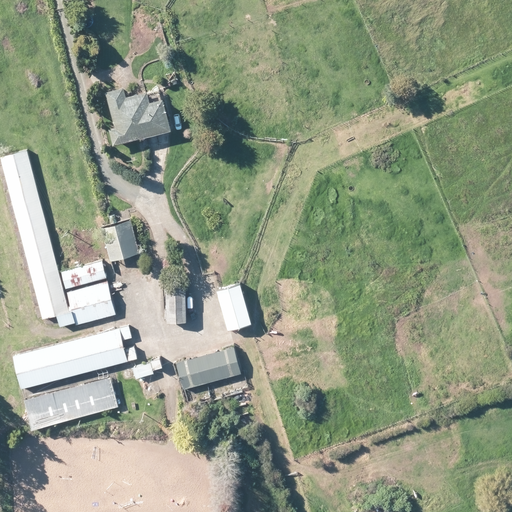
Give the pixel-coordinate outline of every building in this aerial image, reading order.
[(115,88),(124,116),(115,120),(121,137),(175,119),(160,73),(115,88)] [(27,137),(0,143),(0,147),(40,305),(67,298),(27,137)] [(129,219),(106,224),(114,259),(137,254),(129,219)] [(100,251),(63,260),(67,276),(104,267),(100,251)] [(106,271),(66,281),(73,310),(113,300),(106,271)] [(243,271),(216,277),(226,319),(254,313),(243,271)] [(125,315),(15,342),(23,376),(134,348),(125,315)] [(235,338),(178,353),(184,378),(241,363),(235,338)] [(107,366),(20,388),(28,418),(115,397),(107,366)]
